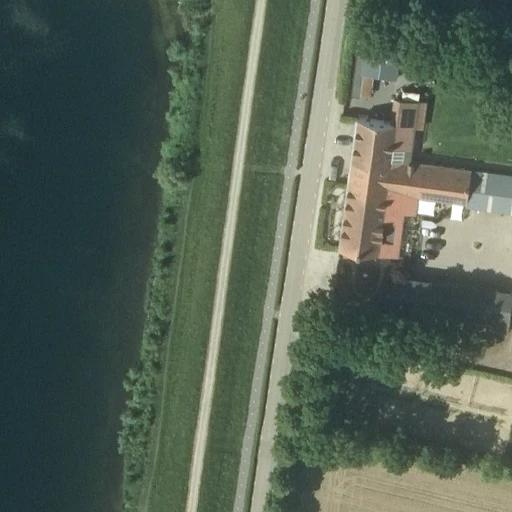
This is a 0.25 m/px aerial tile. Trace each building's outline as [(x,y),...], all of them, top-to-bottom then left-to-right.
[(402,45),(366,40),(361,73),(397,78),(402,45)] [(418,197),(466,203),(470,167),(411,160),(415,125),(358,117),(348,190),(418,200),(418,197)] [(511,173),(470,167),(466,203),(465,206),(511,212),(511,173)] [(418,200),(348,190),(340,248),(391,256),(399,257),(405,212),(416,213),(418,200)] [(511,291),(399,276),(394,317),(511,332),(511,291)]
